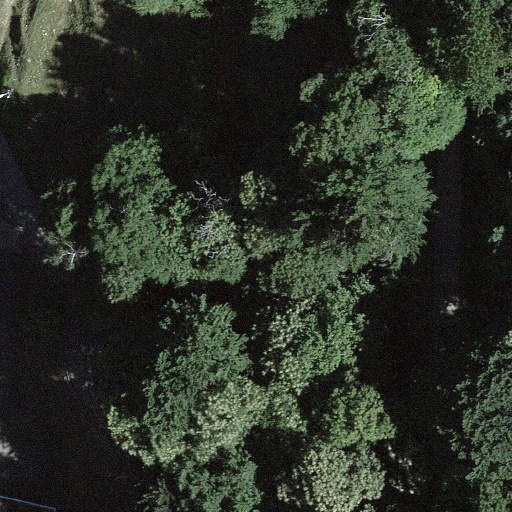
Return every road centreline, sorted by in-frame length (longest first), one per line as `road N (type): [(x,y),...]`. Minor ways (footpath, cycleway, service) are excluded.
road 1 (residential): [(417,511),(440,0)]
road 2 (residential): [(0,131),(137,511)]
